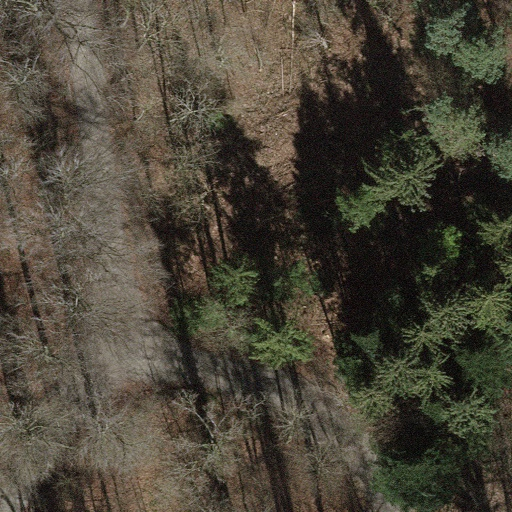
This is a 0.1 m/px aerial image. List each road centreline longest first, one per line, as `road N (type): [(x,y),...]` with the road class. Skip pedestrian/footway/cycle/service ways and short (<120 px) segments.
road 1 (track): [(395,511),(313,407),(107,361),(23,511)]
road 2 (track): [(78,0),(107,361)]
